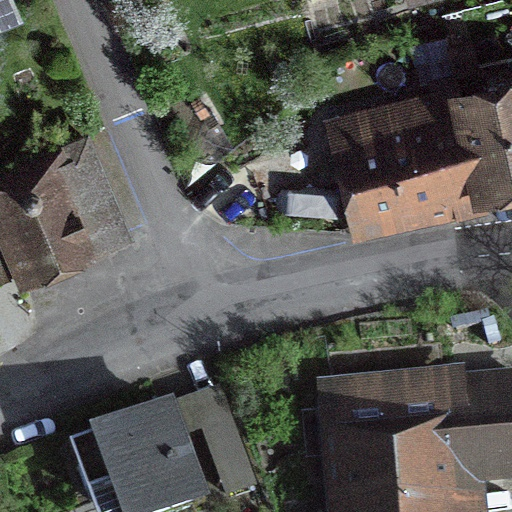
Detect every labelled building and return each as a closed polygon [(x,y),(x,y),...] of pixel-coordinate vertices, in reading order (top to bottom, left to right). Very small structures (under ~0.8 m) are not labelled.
[(0,0),(0,18),(18,11),(13,0),(0,0)] [(511,85),(461,98),(482,190),(511,183),(511,85)] [(482,190),(461,98),(460,92),(339,121),(361,218),(482,190)] [(52,152),(56,161),(0,184),(0,208),(26,272),(92,244),(124,231),(86,138),(52,152)] [(343,511),(449,511),(455,511),(453,493),(451,469),(483,467),(511,465),(508,411),(511,410),(511,376),(478,380),(451,382),(451,380),(332,392),(343,504),(343,511)] [(170,411),(70,447),(88,495),(116,485),(126,511),(175,511),(203,502),(170,411)]
